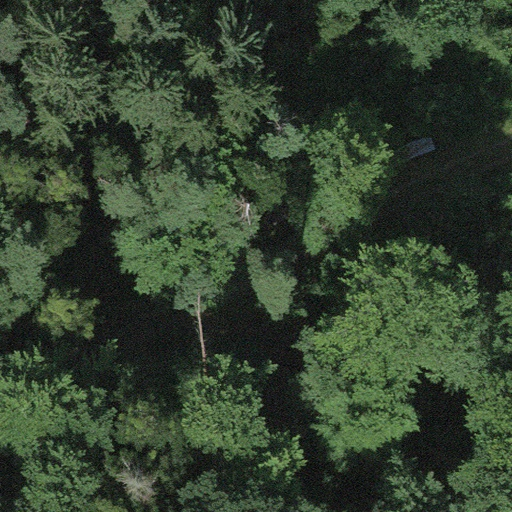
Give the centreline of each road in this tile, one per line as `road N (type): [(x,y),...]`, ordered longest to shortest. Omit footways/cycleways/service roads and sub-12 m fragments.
road 1 (track): [(0,392),(174,316),(471,159),(511,145)]
road 2 (track): [(511,374),(263,350),(174,316)]
